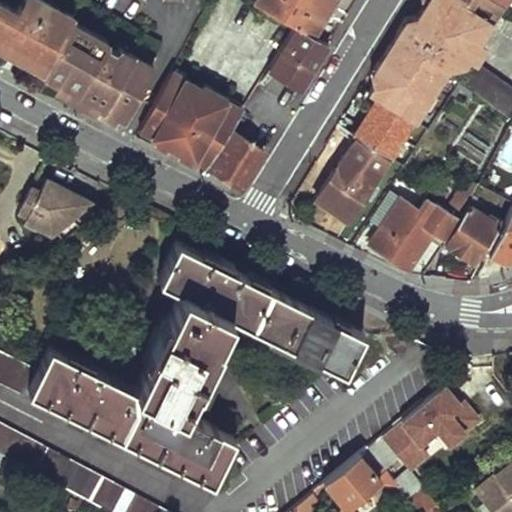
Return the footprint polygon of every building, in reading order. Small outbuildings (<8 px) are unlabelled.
[(0,0),(0,42),(14,50),(40,0),(20,0),(16,9),(0,0)] [(67,24),(73,13),(47,0),(40,0),(14,50),(45,68),(67,24)] [(293,23),(312,34),(331,0),(254,0),(254,1),(293,23)] [(394,32),(402,36),(383,65),(376,61),(368,74),(371,82),(371,86),(366,93),(376,99),(354,136),(381,153),(401,166),(504,3),(499,0),(419,0),(421,5),(421,6),(414,18),(403,19),(394,32)] [(300,83),(326,42),(312,34),(293,23),(269,63),(300,83)] [(45,68),(40,77),(89,102),(97,85),(111,92),(100,114),(121,125),(151,68),(116,50),(115,54),(101,47),(103,43),(67,24),(45,68)] [(394,32),(376,61),(383,65),(402,36),(394,32)] [(459,80),(511,117),(511,83),(475,57),(459,80)] [(140,126),(206,163),(243,104),(173,65),(140,126)] [(40,77),(38,82),(100,114),(111,92),(97,85),(89,102),(40,77)] [(210,166),(239,181),(268,139),(238,122),(210,166)] [(381,153),(354,136),(352,135),(313,195),(347,218),(374,175),(368,171),(381,153)] [(88,197),(46,175),(33,200),(24,196),(19,207),(28,212),(22,222),(40,231),(42,226),(50,230),(88,197)] [(33,200),(38,189),(30,185),(24,196),(33,200)] [(377,223),(396,192),(387,187),(367,217),(377,223)] [(428,229),(441,237),(462,200),(464,196),(452,188),(442,202),(430,196),(421,207),(396,192),(377,223),(366,240),(405,266),(428,229)] [(511,192),(510,192),(489,250),(504,260),(511,256),(511,192)] [(458,248),(475,259),(496,221),(462,200),(441,237),(437,243),(454,254),(458,248)] [(27,385),(209,476),(232,432),(181,407),(229,312),(342,367),(361,328),(175,238),(157,275),(179,287),(132,384),(48,343),(27,385)] [(112,511),(169,511),(0,420),(0,381),(17,389),(29,362),(0,347),(0,452),(2,453),(112,511)] [(454,398),(439,380),(380,430),(407,463),(422,451),(415,441),(435,424),(445,437),(474,415),(459,396),(454,398)] [(421,488),(377,433),(364,443),(408,497),(421,488)] [(322,479),(342,503),(377,475),(356,450),(322,479)] [(511,453),(471,487),(491,511),(507,511),(511,509),(511,453)] [(282,511),(307,511),(321,501),(311,488),(282,511)] [(420,511),(440,511),(421,488),(408,497),(420,511)]
